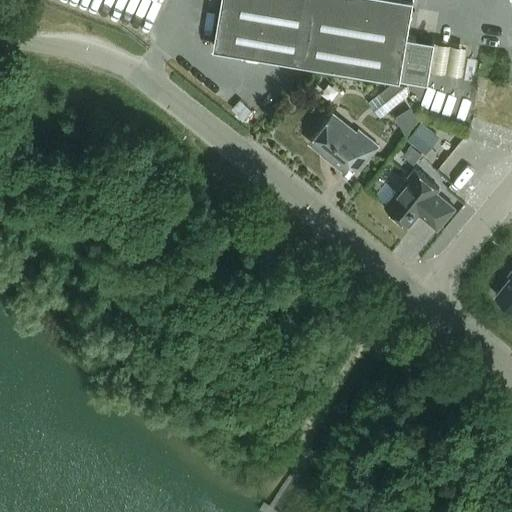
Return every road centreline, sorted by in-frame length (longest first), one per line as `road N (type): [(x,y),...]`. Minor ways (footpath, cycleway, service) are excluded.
road 1 (unclassified): [(412,298),(129,73),(39,39),(0,34)]
road 2 (track): [(392,282),(303,442)]
road 3 (unclassified): [(511,192),(412,298)]
road 4 (unclassified): [(511,378),(412,298)]
